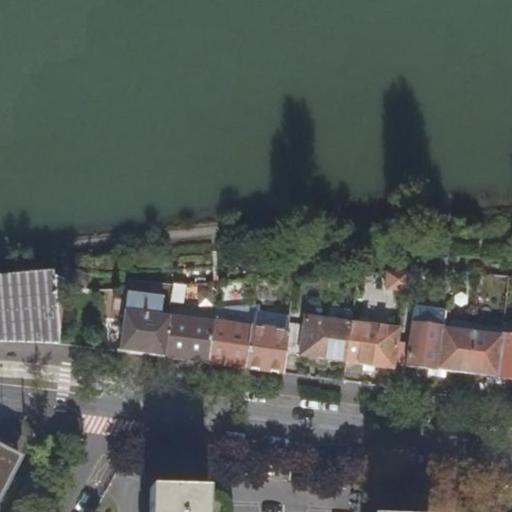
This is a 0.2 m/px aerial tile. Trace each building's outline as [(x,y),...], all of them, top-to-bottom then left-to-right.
[(390,274),(390,288),(404,288),(408,288),(407,273),(390,274)] [(0,340),(57,343),(68,282),(47,274),(0,277),(0,340)] [(251,328),(253,312),(257,280),(219,282),(216,309),(245,308),(243,327),(251,328)] [(121,351),(164,356),(169,317),(169,312),(161,311),(162,298),(128,294),(121,351)] [(441,310),(450,311),(451,304),(442,303),(441,310)] [(215,312),(170,306),(169,312),(169,317),(214,323),(215,312)] [(443,328),(448,328),(450,311),(441,310),(415,307),(407,367),(437,370),(443,328)] [(251,328),(288,333),(289,325),(290,316),(253,312),(251,328)] [(289,325),(288,333),(286,354),(347,362),(352,322),(306,316),(304,327),(289,325)] [(164,356),(209,363),(214,323),(169,317),(164,356)] [(347,362),(394,368),(399,329),(352,322),(347,362)] [(246,368),(251,328),(243,327),(214,323),(209,363),(246,368)] [(467,331),(448,328),(443,328),(437,370),(467,374),(473,326),(468,325),(467,331)] [(478,327),(473,326),(467,374),(497,378),(503,335),(477,332),(478,327)] [(283,373),(286,354),(288,333),(251,328),(246,368),(283,373)] [(511,336),(503,335),(497,378),(511,379),(511,336)] [(0,501),(17,468),(0,458),(0,501)] [(208,511),(210,493),(153,491),(152,511),(208,511)]
